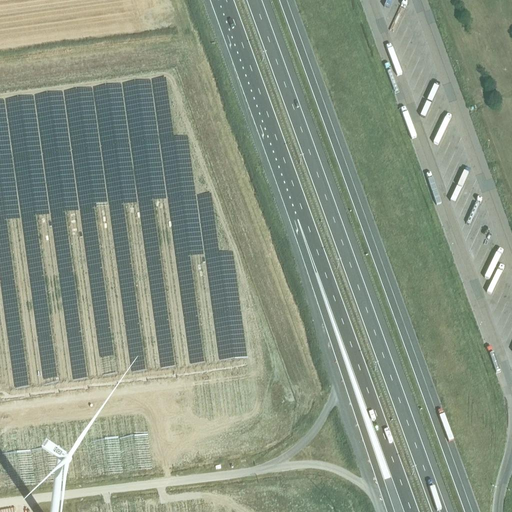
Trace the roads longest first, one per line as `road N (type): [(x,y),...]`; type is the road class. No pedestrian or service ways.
road 1 (motorway): [(439,511),(252,0)]
road 2 (motorway): [(469,511),(282,0)]
road 3 (motorway): [(304,217),(409,511)]
road 4 (motorway): [(304,217),(389,511)]
road 5 (track): [(271,468),(0,503)]
road 6 (motorway): [(225,0),(304,217)]
